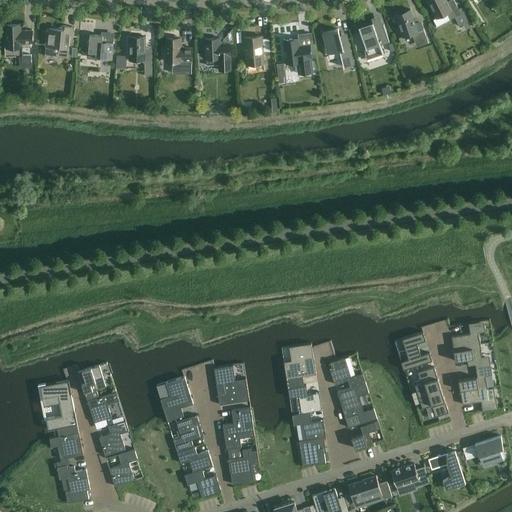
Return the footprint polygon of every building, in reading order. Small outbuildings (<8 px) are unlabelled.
[(445,0),(427,0),(437,18),(446,13),(450,19),(455,17),(459,26),(463,24),(466,29),(471,27),(461,7),(458,8),(453,0),(450,0),(447,2),(445,0)] [(410,9),(395,14),(402,37),(412,34),(414,39),(419,37),(422,45),(428,43),(423,28),(418,30),(410,9)] [(5,24),(6,48),(6,56),(22,55),(22,62),(31,61),(31,54),(22,55),(22,47),(31,47),(31,43),(33,43),(32,30),(21,30),(21,24),(5,24)] [(363,39),(366,60),(382,54),(383,54),(379,41),(387,38),(388,40),(383,24),(383,25),(374,28),(373,25),(359,29),(363,39)] [(45,46),(44,55),(58,57),(68,58),(69,44),(73,44),(74,27),(64,26),(64,29),(49,28),(48,37),(46,37),(45,46)] [(344,67),(354,64),(347,38),(341,40),(338,29),(322,32),(326,48),(324,48),(326,54),(328,54),(340,51),(344,67)] [(100,58),(112,59),(113,42),(102,41),(103,35),(90,34),(89,41),(88,41),(87,47),(89,47),(88,52),(89,52),(96,52),(95,54),(94,57),(100,58)] [(145,50),(145,36),(139,36),(138,35),(133,35),(131,36),(129,36),(129,45),(127,47),(127,52),(129,54),(129,60),(133,60),(135,62),(139,62),(141,60),(144,64),(144,76),(152,76),(152,50),(145,50)] [(174,36),(173,37),(173,38),(166,38),(165,60),(172,60),(172,62),(191,62),(191,48),(181,48),(181,38),(178,38),(178,37),(177,36),(176,36),(174,36)] [(262,36),(243,37),(246,64),(264,63),(263,55),(270,54),(269,38),(262,38),(262,36)] [(220,38),(205,38),(206,58),(207,58),(207,66),(219,65),(220,71),(231,70),(230,56),(229,43),(220,44),(220,38)] [(299,38),(283,40),(286,63),(296,62),(298,74),(313,72),(311,58),(309,44),(300,45),(299,38)] [(126,68),(126,55),(117,55),(116,68),(126,68)] [(277,64),(279,85),(287,84),(284,63),(277,64)] [(317,97),(312,104),(315,107),(321,101),(317,97)] [(470,333),(451,336),(453,348),(480,344),(479,339),(478,332),(485,331),(484,324),(469,326),(470,333)] [(423,332),(402,339),(408,359),(401,362),(403,370),(432,361),(429,352),(421,355),(417,343),(426,341),(423,332)] [(308,344),(291,346),(293,360),(284,362),(286,378),(316,374),(312,352),(309,353),(308,344)] [(480,344),(453,348),(455,361),(467,359),(468,366),(475,364),(490,362),(489,355),(482,356),(481,349),(480,344)] [(350,387),(365,382),(362,373),(351,376),(345,357),(335,360),(330,362),(332,368),(330,369),(334,384),(347,380),(350,387)] [(106,386),(99,366),(99,365),(78,372),(85,393),(106,386)] [(233,365),(214,368),(219,404),(249,400),(246,382),(236,384),(233,365)] [(418,397),(441,389),(434,367),(418,372),(421,383),(415,385),(416,391),(418,397)] [(491,367),(476,370),(477,377),(458,380),(460,392),(487,387),(486,382),(485,376),(492,374),(491,367)] [(185,377),(166,383),(170,396),(160,399),(167,421),(184,416),(181,407),(193,403),(185,377)] [(69,380),(39,386),(48,430),(77,424),(69,380)] [(350,387),(337,391),(346,417),(358,413),(361,423),(377,418),(373,408),(364,411),(359,396),(369,393),(365,382),(350,387)] [(306,384),(288,387),(289,398),(299,396),(301,413),(310,411),(321,409),(319,392),(307,394),(306,384)] [(462,404),(481,401),(482,408),(497,406),(496,398),(489,399),(488,393),(487,387),(460,392),(462,404)] [(441,389),(418,397),(420,403),(422,408),(432,405),(435,416),(448,412),(441,389)] [(87,400),(94,422),(106,418),(108,425),(113,423),(111,417),(107,404),(119,401),(116,391),(87,400)] [(233,423),(222,424),(226,449),(241,447),(240,438),(246,437),(245,431),(254,429),(250,407),(231,410),(233,423)] [(301,413),(292,414),(293,424),(303,423),(306,439),(317,437),(326,436),(323,419),(311,421),(310,411),(301,413)] [(429,426),(434,425),(430,413),(425,415),(429,426)] [(197,414),(176,421),(181,437),(173,439),(177,451),(193,446),(191,440),(203,436),(197,414)] [(108,425),(110,433),(99,437),(105,456),(125,449),(120,433),(128,431),(125,420),(113,423),(108,425)] [(355,448),(372,443),(369,432),(377,430),(374,422),(360,426),(362,433),(351,437),(355,448)] [(61,459),(68,457),(83,454),(79,432),(49,437),(51,447),(58,446),(61,459)] [(501,435),(475,444),(478,455),(481,455),(482,458),(483,458),(485,464),(492,462),(492,463),(496,462),(496,461),(503,459),(499,449),(503,448),(501,435)] [(317,437),(299,440),(305,448),(307,465),(303,465),(303,466),(325,462),(323,447),(322,447),(318,448),(317,438),(317,437)] [(188,460),(192,472),(203,468),(213,465),(208,450),(197,453),(195,447),(177,452),(181,463),(188,460)] [(258,461),(257,450),(252,450),(251,447),(242,448),(243,456),(228,458),(230,471),(232,484),(242,482),(242,483),(254,482),(251,462),(258,461)] [(109,467),(115,486),(135,479),(134,479),(129,463),(138,460),(134,448),(117,454),(118,454),(121,464),(109,467)] [(443,479),(446,489),(465,482),(455,450),(447,453),(447,463),(451,474),(450,474),(448,475),(449,476),(445,478),(443,479)] [(437,467),(433,457),(428,459),(431,469),(437,467)] [(396,486),(413,481),(415,486),(429,482),(425,467),(416,469),(414,463),(391,470),(396,486)] [(67,464),(62,465),(57,466),(59,479),(67,477),(70,490),(65,491),(67,503),(89,498),(87,490),(90,489),(86,469),(75,471),(74,466),(68,467),(67,464)] [(193,472),(184,474),(187,484),(197,481),(202,497),(221,491),(216,474),(205,478),(202,469),(193,472)] [(362,480),(348,485),(354,502),(371,496),(372,502),(392,496),(387,480),(378,483),(376,475),(362,480)] [(312,496),(317,511),(326,511),(331,510),(331,511),(342,511),(335,488),(312,496)] [(274,508),(275,511),(304,511),(303,508),(297,510),(294,501),(274,508)]
